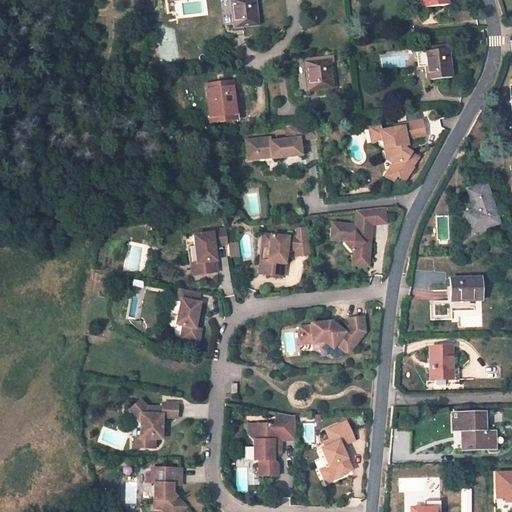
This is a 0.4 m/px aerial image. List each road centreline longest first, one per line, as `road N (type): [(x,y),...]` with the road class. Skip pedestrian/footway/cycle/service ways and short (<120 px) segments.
road 1 (residential): [(241,511),(221,499),(210,475),(220,345),(230,321),(253,306),(390,290)]
road 2 (residential): [(490,0),(494,32),(484,74),(405,231),(390,290)]
road 3 (residential): [(390,290),(370,511)]
